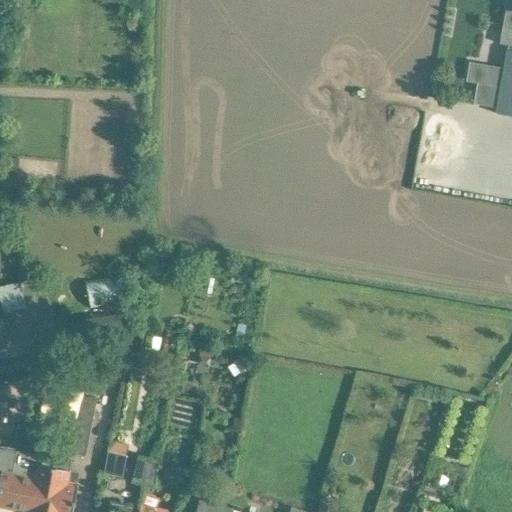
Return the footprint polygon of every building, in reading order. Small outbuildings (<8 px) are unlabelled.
[(511,10),(505,9),(499,44),(511,46),(510,51),(507,50),(496,114),(511,116),(511,10)] [(121,275),(85,282),(90,309),(126,302),(121,275)] [(251,344),(252,327),(243,326),(242,344),(251,344)] [(143,346),(159,349),(161,338),(145,335),(143,346)] [(170,341),(169,357),(181,358),(182,342),(170,341)] [(124,342),(107,345),(102,370),(118,373),(124,342)] [(219,387),(218,405),(234,406),(236,388),(219,387)] [(23,427),(19,448),(38,451),(42,431),(23,427)] [(104,472),(123,475),(128,444),(110,441),(104,472)] [(0,506),(29,511),(72,511),(77,485),(66,482),(70,462),(16,451),(16,453),(5,451),(0,450),(0,506)] [(144,482),(148,460),(138,456),(133,480),(144,482)] [(158,463),(148,460),(144,482),(154,484),(158,463)] [(484,462),(480,476),(496,481),(500,467),(484,462)] [(239,511),(199,501),(196,511),(239,511)]
